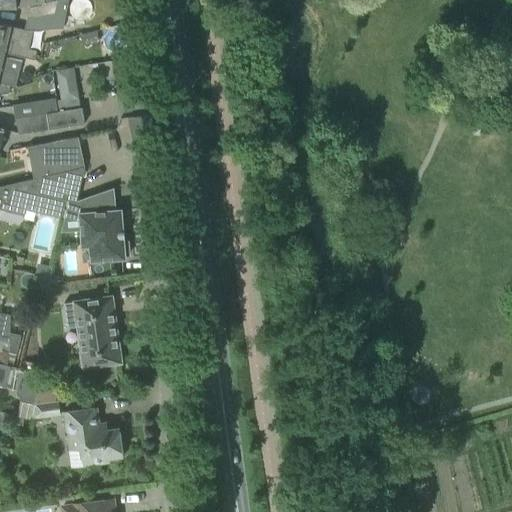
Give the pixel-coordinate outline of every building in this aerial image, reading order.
[(63,28),(63,27),(68,0),(57,0),(54,12),(27,17),(24,29),(0,23),(0,53),(4,55),(5,53),(33,59),(36,50),(27,48),(31,29),(63,28)] [(54,12),(57,0),(50,0),(31,4),(27,17),(54,12)] [(132,23),(133,35),(144,34),(142,22),(132,23)] [(96,30),(58,40),(60,45),(84,39),(98,36),(96,30)] [(5,67),(8,57),(4,57),(4,55),(0,53),(0,82),(9,85),(15,86),(19,71),(5,67)] [(57,73),(61,102),(78,100),(74,70),(57,73)] [(0,94),(7,93),(9,85),(0,82),(0,94)] [(58,111),(56,99),(38,101),(40,114),(47,113),(58,111)] [(82,107),(58,111),(47,113),(40,114),(16,118),(18,133),(56,128),(85,123),(82,107)] [(84,166),(78,136),(59,140),(28,147),(34,177),(84,166)] [(0,208),(26,215),(28,206),(35,208),(38,193),(66,200),(68,200),(76,202),(77,200),(77,198),(84,166),(34,177),(0,185),(0,208)] [(122,230),(121,209),(115,210),(113,188),(77,200),(76,202),(68,200),(65,215),(80,214),(82,246),(90,245),(91,260),(125,258),(124,255),(129,254),(128,241),(123,241),(123,238),(121,238),(121,230),(122,230)] [(112,295),(92,298),(64,302),(67,327),(77,326),(83,368),(121,362),(118,337),(115,337),(112,311),(114,311),(112,295)] [(8,342),(8,328),(0,325),(0,340),(3,341),(8,342)] [(0,385),(6,387),(11,366),(0,363),(0,385)] [(34,404),(41,373),(22,369),(16,396),(19,401),(34,404)] [(60,415),(58,400),(35,403),(32,419),(60,415)] [(97,407),(77,410),(64,412),(69,449),(80,448),(82,466),(109,462),(109,459),(123,457),(119,427),(107,429),(106,422),(99,423),(97,407)] [(114,511),(113,499),(93,501),(63,506),(63,511),(114,511)]
